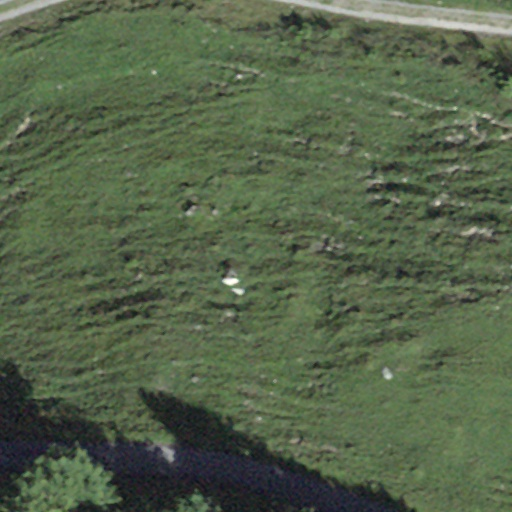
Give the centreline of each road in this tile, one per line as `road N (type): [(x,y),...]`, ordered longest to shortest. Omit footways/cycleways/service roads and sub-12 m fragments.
road 1 (track): [(0,18),(64,0),(321,0),(511,27)]
road 2 (unclassified): [(0,452),(238,474),(356,511)]
